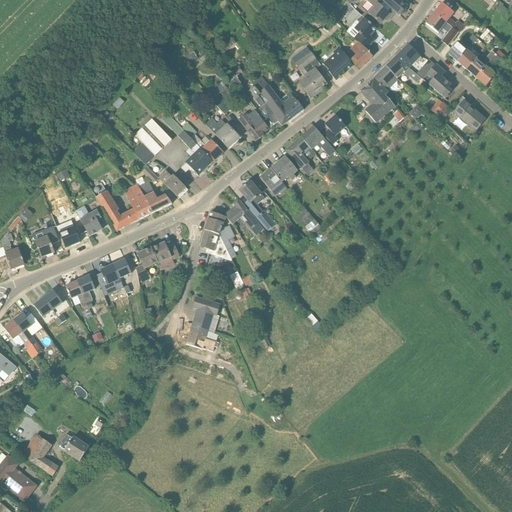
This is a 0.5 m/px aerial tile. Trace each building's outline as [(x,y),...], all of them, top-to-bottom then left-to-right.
[(366,0),(366,1),(374,9),(382,1),(381,0),(366,0)] [(381,0),(382,1),(383,2),(390,9),(394,13),(400,16),(402,14),(403,15),(406,11),(405,10),(407,8),(400,1),(401,0),(381,0)] [(374,9),(368,14),(380,25),(386,19),(388,21),(392,16),(378,4),(374,9)] [(442,4),(434,14),(459,33),(462,29),(450,19),(454,14),(453,13),(442,4)] [(337,11),(331,18),(337,24),(344,17),(337,11)] [(434,14),(425,25),(438,34),(442,29),(448,34),(441,42),(448,47),(455,38),(459,33),(434,14)] [(319,25),(328,32),(335,23),(329,18),(327,20),(324,18),(319,25)] [(351,28),(347,32),(358,42),(366,50),(375,40),(370,36),(376,29),(364,19),(363,20),(361,18),(360,19),(358,20),(358,22),(360,24),(354,30),(352,27),(351,28)] [(482,34),(479,38),(482,41),(485,38),(488,35),(493,40),(496,37),(487,29),(482,34)] [(475,35),(468,41),(477,52),(485,46),(475,35)] [(487,39),(484,42),(488,46),(493,40),(488,35),(485,38),(487,39)] [(358,42),(349,50),(356,57),(351,61),(358,69),(372,57),(366,50),(358,42)] [(457,63),(467,51),(457,42),(447,54),(457,63)] [(409,46),(397,58),(408,69),(409,69),(416,62),(417,64),(422,59),(421,58),(409,46)] [(467,51),(457,63),(466,71),(476,59),(480,55),(471,47),(467,51)] [(328,59),(322,65),(328,72),(327,73),(336,81),(352,67),(336,50),(327,58),(328,59)] [(466,71),(476,79),(486,67),(496,56),(492,52),(481,63),(476,59),(466,71)] [(312,54),(296,66),(300,72),(301,71),(306,77),(304,78),(306,80),(299,85),(310,99),(322,90),(321,89),(327,84),(316,69),(320,66),(312,54)] [(496,76),(490,71),(499,60),(500,59),(496,56),(486,67),(476,79),(486,87),(496,76)] [(397,79),(403,74),(408,78),(409,77),(416,84),(421,79),(416,74),(416,75),(409,69),(408,69),(397,58),(386,68),(397,79)] [(422,68),(421,69),(426,74),(427,75),(435,66),(429,60),(427,62),(422,68)] [(427,75),(422,80),(441,96),(442,96),(446,98),(451,92),(447,89),(450,86),(441,78),(445,73),(436,65),(435,66),(427,75)] [(397,79),(386,68),(375,79),(387,92),(398,81),(397,79)] [(374,80),(360,92),(367,100),(372,106),(365,112),(368,115),(364,118),(371,127),(376,124),(395,107),(385,96),(387,95),(387,94),(374,80)] [(222,82),(206,94),(211,101),(224,115),(233,108),(221,94),(227,89),(222,82)] [(254,88),(248,92),(253,98),(260,108),(258,110),(266,119),(263,123),(268,130),(278,122),(266,104),(267,103),(260,93),(255,87),(254,88)] [(260,92),(260,93),(267,103),(266,104),(278,122),(282,127),(304,110),(290,93),(279,101),(276,96),(268,87),(260,92)] [(475,132),(479,127),(485,120),(464,101),(453,114),(475,132)] [(439,118),(444,114),(448,109),(442,103),(433,112),(439,118)] [(416,108),(409,114),(415,120),(422,115),(416,108)] [(238,120),(256,142),(263,137),(262,135),(268,130),(263,123),(266,119),(258,110),(254,113),(253,112),(248,116),(246,113),(238,120)] [(192,159),(204,171),(213,163),(201,150),(190,139),(181,129),(166,113),(161,119),(177,136),(177,137),(194,156),(192,159)] [(346,128),(335,116),(324,126),(329,130),(323,135),(332,146),(338,140),(336,137),(346,128)] [(143,144),(155,157),(172,141),(151,120),(135,136),(143,144)] [(210,130),(228,149),(238,139),(221,120),(210,130)] [(301,138),(314,153),(315,152),(316,152),(321,149),(329,158),(330,156),(335,152),(314,127),(301,138)] [(89,139),(95,144),(104,133),(98,128),(89,139)] [(205,146),(194,134),(190,139),(201,150),(205,146)] [(301,170),(302,170),(308,164),(307,163),(316,155),(314,153),(301,138),(286,152),(301,170)] [(96,149),(87,140),(83,144),(92,153),(96,149)] [(211,141),(205,146),(201,150),(213,163),(223,154),(211,141)] [(396,142),(389,149),(393,153),(400,147),(396,142)] [(285,158),(270,170),(282,183),(288,177),(292,181),(296,178),(294,175),(297,172),(285,158)] [(198,177),(204,171),(192,159),(181,169),(185,173),(190,169),(194,173),(194,174),(195,176),(196,175),(198,177)] [(375,160),(371,164),(375,169),(380,165),(375,160)] [(308,164),(302,170),(307,176),(313,171),(308,164)] [(147,167),(142,172),(154,184),(158,179),(147,167)] [(270,170),(263,176),(260,179),(275,197),(286,188),(282,183),(270,170)] [(61,172),(56,175),(60,182),(65,179),(61,172)] [(188,191),(174,177),(172,180),(165,173),(159,179),(179,200),(179,199),(177,197),(182,193),(183,195),(188,191)] [(139,187),(153,214),(172,205),(164,196),(160,191),(154,193),(154,192),(153,192),(148,182),(139,187)] [(250,182),(240,191),(249,201),(244,206),(266,231),(275,223),(264,211),(263,212),(257,205),(264,199),(250,182)] [(119,218),(116,212),(118,211),(101,183),(90,190),(117,232),(125,227),(130,225),(130,224),(126,215),(126,214),(119,218)] [(130,225),(153,214),(139,187),(138,186),(126,192),(130,200),(135,211),(126,215),(130,224),(130,225)] [(223,217),(226,218),(232,226),(240,219),(245,224),(252,217),(239,202),(234,206),(235,208),(229,212),(223,217)] [(75,211),(80,220),(89,237),(102,230),(97,220),(101,218),(97,211),(89,215),(84,207),(75,211)] [(205,230),(205,231),(219,236),(231,259),(236,257),(228,241),(235,237),(229,226),(226,228),(223,226),(226,218),(223,217),(211,212),(208,220),(208,221),(205,230)] [(309,213),(299,221),(313,237),(322,230),(309,213)] [(12,224),(8,229),(11,231),(12,232),(22,220),(20,219),(18,217),(15,221),(12,224)] [(263,230),(252,217),(245,224),(256,236),(263,230)] [(57,228),(65,249),(80,243),(72,222),(57,228)] [(35,242),(41,259),(55,254),(51,245),(59,242),(54,227),(45,231),(48,237),(35,242)] [(205,231),(200,247),(213,250),(212,254),(212,256),(232,262),(231,259),(219,236),(205,231)] [(13,252),(9,242),(12,241),(10,234),(6,235),(1,242),(11,270),(24,265),(18,250),(13,252)] [(158,264),(171,259),(172,261),(180,258),(174,244),(167,247),(165,243),(152,249),(158,264)] [(143,266),(136,269),(142,283),(149,280),(145,269),(158,264),(152,249),(151,249),(138,255),(143,266)] [(125,260),(113,266),(119,280),(131,274),(125,260)] [(123,288),(119,280),(113,266),(101,271),(102,274),(96,277),(104,297),(123,288)] [(229,276),(237,291),(244,287),(237,272),(229,276)] [(90,276),(77,282),(83,294),(89,309),(93,307),(91,303),(93,302),(89,292),(95,289),(90,276)] [(254,281),(251,276),(243,281),(245,286),(254,281)] [(89,309),(83,294),(77,282),(65,287),(70,300),(77,297),(81,306),(82,306),(84,311),(89,309)] [(53,291),(43,299),(52,311),(62,303),(53,291)] [(193,324),(191,328),(208,333),(214,316),(216,316),(219,306),(196,298),(193,309),(197,310),(193,324)] [(43,299),(34,306),(43,318),(52,311),(43,299)] [(24,314),(14,321),(33,346),(38,354),(39,353),(43,351),(32,336),(27,330),(32,325),(27,318),(24,314)] [(14,321),(4,329),(13,340),(18,336),(24,344),(28,349),(33,346),(14,321)] [(189,335),(186,345),(202,350),(203,349),(213,353),(216,343),(206,340),(206,339),(208,333),(191,328),(189,335)] [(152,342),(147,337),(145,340),(144,341),(149,346),(150,344),(153,342),(152,342)] [(270,347),(266,338),(261,340),(265,349),(270,347)] [(0,372),(2,370),(9,376),(15,368),(0,355),(0,372)] [(60,373),(55,379),(60,384),(66,378),(60,373)] [(66,435),(59,447),(65,451),(64,451),(80,462),(89,449),(73,438),(73,439),(66,435)] [(43,441),(30,460),(53,476),(58,469),(43,459),(51,446),(43,441)] [(8,455),(6,457),(2,454),(0,456),(0,464),(0,465),(0,484),(3,481),(24,500),(34,487),(28,481),(29,479),(21,472),(22,470),(20,468),(19,469),(14,465),(16,462),(8,455)]
